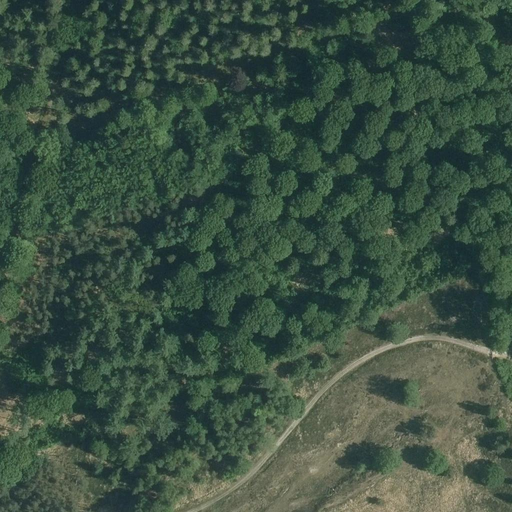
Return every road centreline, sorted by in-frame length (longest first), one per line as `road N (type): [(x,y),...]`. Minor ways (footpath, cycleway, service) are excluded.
road 1 (track): [(0,142),(427,0)]
road 2 (track): [(511,360),(438,338),(369,355),(331,382),(245,477),(193,511)]
road 3 (track): [(0,286),(81,0)]
